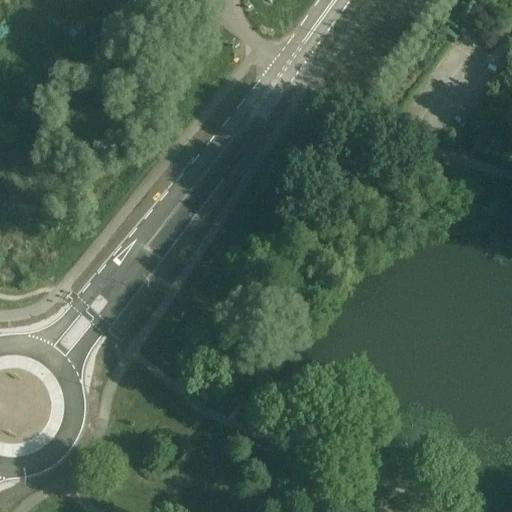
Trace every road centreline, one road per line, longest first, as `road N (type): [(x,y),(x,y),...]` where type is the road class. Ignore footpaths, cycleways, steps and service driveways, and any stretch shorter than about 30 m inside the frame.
road 1 (secondary): [(132,261),(284,67)]
road 2 (secondary): [(0,467),(26,467),(61,444),(74,405),(65,375)]
road 3 (secondary): [(65,375),(132,261)]
road 4 (secondary): [(132,261),(92,288),(37,351)]
road 5 (unclassified): [(308,83),(375,132),(417,148)]
